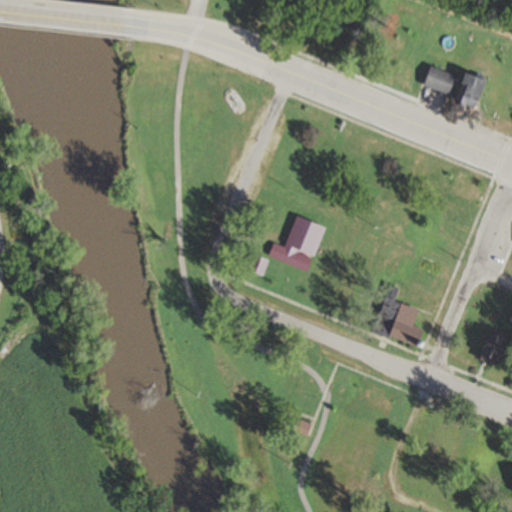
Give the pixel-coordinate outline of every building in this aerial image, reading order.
[(421,85),(445,95),(453,76),(428,66),(421,85)] [(483,82),(463,73),(451,100),(471,109),(483,82)] [(511,101),(502,97),(495,113),(511,120),(511,101)] [(445,194),(473,204),(480,186),(452,176),(445,194)] [(266,257),(306,272),(323,227),(294,216),(283,247),(271,243),(266,257)] [(261,260),(253,256),(247,269),(255,273),(261,260)] [(440,266),(420,257),(415,268),(435,277),(440,266)] [(392,303),(396,289),(384,286),(371,334),(413,345),(418,329),(412,328),(417,310),(392,303)] [(475,360),(494,366),(503,339),(484,333),(475,360)] [(309,424),(295,418),(290,431),(304,436),(309,424)]
